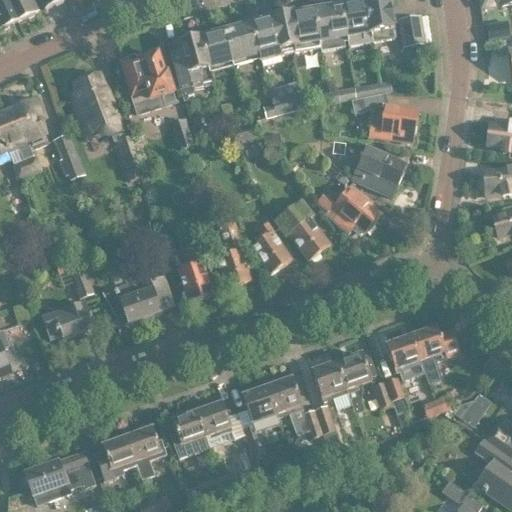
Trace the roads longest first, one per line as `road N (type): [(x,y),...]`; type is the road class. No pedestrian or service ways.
road 1 (residential): [(0,414),(435,262)]
road 2 (residential): [(435,262),(457,77),(445,0)]
road 3 (residential): [(0,77),(174,0)]
